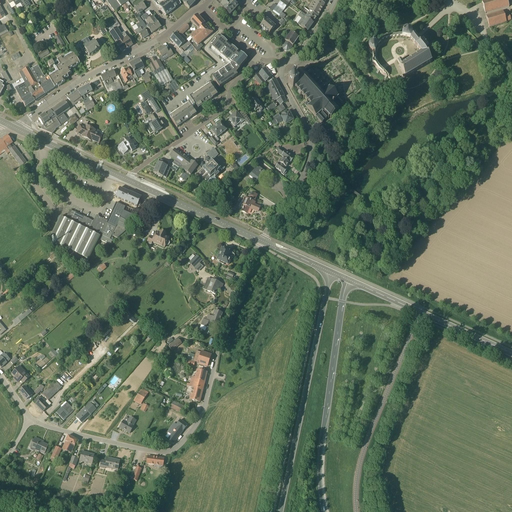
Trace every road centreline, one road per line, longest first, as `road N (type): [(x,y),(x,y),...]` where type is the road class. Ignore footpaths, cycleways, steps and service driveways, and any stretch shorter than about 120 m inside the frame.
road 1 (residential): [(28,419),(137,449),(165,452),(181,443),(203,410),(226,317),(260,240)]
road 2 (trunk): [(331,272),(279,511)]
road 3 (trunk): [(324,511),(319,462),(345,278)]
road 4 (unclassified): [(356,511),(363,449),(420,312)]
road 5 (residential): [(260,240),(310,155),(281,61)]
road 6 (residential): [(21,131),(28,117),(79,82),(171,31)]
road 7 (residential): [(128,180),(226,107),(230,87),(256,57)]
road 8 (secondary): [(260,240),(128,180)]
